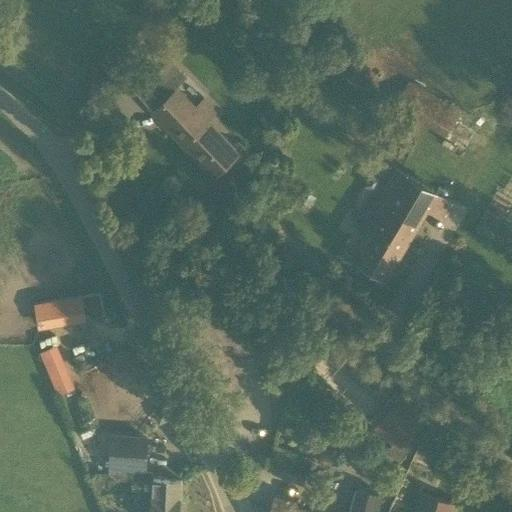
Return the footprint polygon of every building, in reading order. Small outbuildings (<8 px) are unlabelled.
[(195,107),(178,89),(176,87),(187,76),(171,59),(136,93),(215,177),(239,155),(207,120),(217,111),(205,98),(195,107)] [(447,138),(463,111),(410,81),(395,107),(447,138)] [(443,218),(452,201),(395,167),(374,202),(372,201),(356,227),(372,237),(356,263),(385,281),(428,210),(443,218)] [(82,296),(45,302),(35,304),(39,324),(86,316),(82,296)] [(57,396),(75,388),(57,346),(39,353),(57,396)] [(406,442),(427,418),(396,391),(369,421),(393,442),(387,450),(400,461),(412,447),(406,442)] [(146,470),(148,439),(111,436),(108,467),(146,470)] [(420,459),(449,471),(457,453),(428,440),(420,459)] [(304,484),(312,463),(274,449),(266,469),(304,484)] [(179,511),(181,480),(153,479),(152,495),(140,495),(135,498),(134,511),(179,511)] [(345,510),(344,511),(378,511),(383,495),(356,488),(350,511),(345,510)] [(416,511),(452,511),(456,503),(423,493),(416,511)] [(311,511),(295,508),(296,501),(275,495),(270,511),(311,511)]
